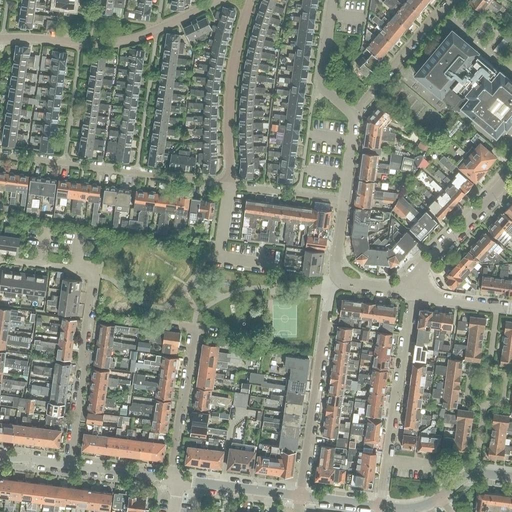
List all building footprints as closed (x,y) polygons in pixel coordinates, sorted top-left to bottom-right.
[(56,0),(55,6),(61,7),(73,9),(74,0),(56,0)] [(124,3),(101,0),(99,12),(112,14),(113,7),(123,8),(124,3)] [(190,0),(171,0),(171,7),(172,9),(179,10),(181,8),(181,7),(184,7),(185,3),(190,4),(190,0)] [(284,9),(274,6),(275,3),(276,0),(262,0),(261,5),(273,10),(273,11),(282,14),(284,9)] [(302,0),(302,5),(296,4),(295,9),(302,10),(302,9),(315,11),(317,0),(302,0)] [(392,16),(407,29),(412,24),(411,22),(412,20),(399,8),(388,0),(384,0),(383,3),(389,8),(392,9),(396,12),(392,16)] [(388,0),(399,8),(412,20),(414,18),(416,19),(421,13),(406,1),(402,5),(397,1),(396,0),(388,0)] [(420,0),(406,0),(406,1),(421,13),(426,8),(424,6),(426,4),(420,0)] [(499,10),(485,0),(470,0),(470,2),(469,3),(482,13),(487,6),(497,13),(499,10)] [(485,0),(499,10),(502,7),(492,0),(485,0)] [(45,9),(45,3),(36,2),(35,3),(23,2),(21,14),(34,16),(34,14),(35,7),(45,9)] [(149,20),(150,7),(128,4),(127,8),(136,9),(135,15),(139,16),(138,18),(149,20)] [(281,20),(271,17),(273,11),(273,10),(261,5),(257,17),(269,21),(269,23),(279,26),(281,20)] [(232,23),(235,11),(233,11),(234,9),(229,8),(229,9),(226,8),(225,9),(223,9),(221,13),(217,11),(214,19),(219,21),(219,20),(232,23)] [(302,9),(302,10),(301,17),(294,16),(294,17),(293,21),(300,22),(314,24),(315,11),(302,9)] [(44,16),(34,14),(34,16),(21,14),(19,26),(21,27),(21,28),(26,29),(26,27),(32,28),(33,20),(43,21),(44,16)] [(382,29),(379,32),(394,45),(399,39),(397,38),(399,36),(385,24),(381,20),(376,16),(375,16),(371,20),(382,29)] [(403,35),(407,29),(392,16),(392,17),(388,21),(384,17),(381,20),(385,24),(399,36),(401,34),(403,35)] [(277,31),(267,28),(269,23),(269,21),(257,17),(254,29),(266,32),(266,34),(275,37),(277,31)] [(57,19),(47,18),(46,30),(55,31),(57,19)] [(212,30),(211,30),(206,18),(197,22),(198,24),(196,25),(203,40),(208,37),(206,33),(212,30)] [(212,30),(212,31),(216,32),(228,35),(232,23),(219,20),(219,21),(217,27),(213,25),(211,30),(212,30)] [(300,22),(299,29),(293,28),(292,34),(298,35),(298,34),(312,36),(314,24),(300,22)] [(193,24),(184,28),(190,41),(196,38),(198,42),(203,40),(196,25),(193,26),(193,24)] [(274,42),(264,40),(266,34),(266,32),(254,29),(250,41),(263,44),(263,45),(279,49),(280,45),(274,44),(274,42)] [(375,37),(366,29),(365,34),(372,39),(386,51),(388,49),(389,50),(394,45),(379,32),(375,37)] [(511,81),(500,71),(499,71),(452,31),(416,75),(453,106),(452,107),(456,110),(457,108),(459,110),(462,107),(496,136),(504,126),(506,128),(511,122),(511,121),(511,81)] [(216,32),(214,40),(209,39),(208,45),(213,46),(213,45),(226,47),(228,35),(216,32)] [(185,43),(179,42),(180,36),(167,34),(165,46),(184,48),(185,43)] [(298,34),(298,35),(297,42),(291,41),(290,46),(296,47),(296,46),(310,48),(312,36),(298,34)] [(372,39),(365,34),(364,40),(369,44),(365,48),(366,49),(366,48),(379,59),(380,59),(381,60),(386,55),(384,53),(386,51),(372,39)] [(494,50),(493,51),(500,57),(501,56),(511,45),(511,43),(511,39),(506,35),(503,39),(494,50)] [(261,56),(260,57),(270,60),(270,59),(272,54),(262,51),(262,49),(263,45),(263,44),(250,41),(248,53),(261,56)] [(213,46),(211,53),(206,52),(205,58),(210,59),(211,57),(223,60),(226,47),(213,45),(213,46)] [(29,56),(30,50),(26,50),(26,48),(16,46),(15,59),(38,62),(39,55),(35,55),(35,57),(29,56)] [(177,60),(177,58),(178,53),(183,54),(184,48),(165,46),(164,58),(177,60)] [(296,46),(296,47),(295,54),(289,53),(288,59),(295,60),(295,59),(309,61),(310,48),(296,46)] [(362,57),(359,60),(356,63),(359,66),(359,67),(358,67),(357,68),(357,69),(365,76),(366,75),(370,69),(371,69),(372,70),(374,68),(378,63),(377,62),(379,59),(366,48),(366,49),(362,53),(367,57),(365,60),(362,57)] [(120,56),(120,61),(129,62),(142,64),(144,51),(134,50),(134,52),(130,51),(129,57),(120,56)] [(56,54),(52,53),(52,59),(45,58),(46,56),(42,56),(41,62),(65,66),(67,53),(57,52),(56,54)] [(269,65),(259,63),(260,57),(261,56),(248,53),(245,65),(258,67),(258,69),(268,71),(269,65)] [(114,74),(114,68),(105,67),(106,59),(106,58),(93,56),(91,69),(104,71),(104,72),(114,74)] [(210,59),(209,65),(199,64),(198,70),(208,71),(208,70),(221,72),(223,60),(211,57),(210,59)] [(186,65),(187,59),(177,58),(177,60),(164,58),(162,69),(175,71),(176,70),(177,63),(186,65)] [(13,71),(26,73),(27,66),(33,67),(33,69),(37,69),(37,68),(38,62),(15,59),(13,71)] [(295,59),(295,60),(294,66),(287,65),(286,71),(293,72),(293,71),(307,73),(309,61),(295,59)] [(65,66),(41,62),(39,70),(44,70),(44,68),(51,69),(50,76),(63,78),(65,66)] [(129,62),(128,70),(119,69),(118,74),(127,75),(127,74),(141,76),(142,64),(129,62)] [(268,77),(257,75),(257,72),(258,69),(258,67),(245,65),(244,77),(256,79),(256,81),(274,83),(275,79),(267,78),(268,77)] [(102,83),(102,85),(112,86),(113,80),(103,79),(104,72),(104,71),(91,69),(90,81),(102,83)] [(174,82),(175,75),(185,77),(186,71),(176,70),(175,71),(162,69),(160,81),(174,83),(174,82)] [(207,74),(207,78),(197,77),(196,83),(206,84),(206,82),(219,84),(221,72),(208,70),(208,71),(207,74)] [(11,83),(24,85),(25,78),(32,79),(31,81),(35,82),(36,74),(26,73),(13,71),(11,83)] [(293,72),(292,79),(285,78),(285,83),(291,84),(291,83),(305,85),(307,73),(293,71),(293,72)] [(127,74),(127,75),(126,82),(117,81),(116,87),(125,88),(126,86),(139,88),(141,76),(127,74)] [(39,75),(38,82),(42,83),(42,80),(50,81),(49,88),(49,89),(62,90),(63,78),(50,76),(39,75)] [(255,91),(255,93),(265,94),(266,88),(255,87),(256,81),(256,79),(244,77),(242,90),(255,91)] [(101,95),(100,97),(110,98),(111,93),(101,91),(102,85),(102,83),(90,81),(88,94),(101,95)] [(172,93),(173,87),(183,89),(184,83),(174,82),(174,83),(160,81),(159,93),(172,95),(172,93)] [(206,82),(206,84),(205,91),(195,90),(195,96),(205,97),(205,95),(218,96),(219,84),(206,82)] [(24,85),(11,83),(9,96),(22,97),(23,90),(30,91),(29,93),(34,94),(35,87),(24,85)] [(291,84),(290,91),(277,89),(276,94),(289,96),(303,97),(305,85),(291,83),(291,84)] [(126,86),(125,88),(125,94),(115,93),(114,99),(124,100),(124,99),(137,101),(139,88),(126,86)] [(37,87),(36,94),(40,95),(41,93),(48,94),(47,101),(60,103),(62,90),(49,89),(49,88),(37,87)] [(265,100),(254,99),(255,93),(255,91),(242,90),(241,102),(254,103),(254,104),(264,105),(265,100)] [(170,107),(171,105),(171,99),(181,100),(182,95),(172,93),(172,95),(159,93),(157,105),(170,107)] [(99,108),(99,109),(108,111),(109,105),(100,104),(100,97),(101,95),(88,94),(86,106),(99,108)] [(205,95),(205,97),(204,103),(194,103),(194,109),(204,109),(204,108),(217,109),(218,96),(205,95)] [(20,110),(21,103),(34,105),(34,99),(22,97),(9,96),(8,108),(20,110)] [(289,96),(288,103),(278,102),(277,107),(288,108),(302,110),(303,97),(289,96)] [(34,99),(34,105),(46,106),(45,113),(58,115),(60,103),(47,101),(34,99)] [(124,99),(124,100),(123,107),(113,105),(112,111),(122,113),(122,111),(135,113),(137,101),(124,99)] [(263,117),(264,111),(253,110),(254,104),(254,103),(241,102),(240,114),(253,115),(253,117),(263,117)] [(169,117),(170,111),(180,113),(181,107),(171,105),(170,107),(157,105),(155,117),(169,119),(169,117)] [(97,120),(97,121),(107,123),(107,117),(98,116),(99,109),(99,108),(86,106),(84,118),(97,120)] [(393,115),(391,116),(380,106),(379,107),(377,107),(375,110),(375,111),(372,115),(370,115),(368,118),(368,119),(367,120),(367,121),(384,124),(387,121),(397,124),(400,121),(393,115)] [(30,119),(31,111),(20,110),(8,108),(6,120),(18,122),(19,115),(26,116),(26,118),(30,119)] [(204,109),(204,116),(194,116),(193,122),(203,122),(203,121),(216,121),(217,109),(204,108),(204,109)] [(288,108),(287,115),(280,114),(280,119),(279,120),(286,121),(286,120),(300,122),(302,110),(288,108)] [(122,111),(122,113),(121,119),(111,118),(111,123),(120,125),(120,123),(134,125),(135,113),(122,111)] [(45,113),(34,112),(33,119),(37,120),(37,117),(44,118),(43,125),(56,127),(58,115),(45,113)] [(253,127),(253,129),(263,129),(263,123),(253,123),(253,118),(253,117),(253,115),(240,114),(240,127),(253,127)] [(167,130),(167,129),(168,123),(178,124),(179,118),(169,117),(169,119),(155,117),(154,129),(167,130)] [(95,134),(105,135),(106,129),(96,128),(97,121),(97,120),(84,118),(83,130),(95,132),(95,134)] [(24,130),(28,131),(29,123),(18,122),(6,120),(4,132),(17,134),(18,127),(24,128),(24,130)] [(286,120),(286,121),(285,126),(279,125),(278,127),(278,132),(284,133),(284,132),(298,134),(300,122),(286,120)] [(457,120),(454,124),(458,128),(460,129),(463,125),(457,120)] [(203,122),(203,129),(187,129),(187,135),(203,135),(203,134),(216,134),(216,121),(203,121),(203,122)] [(396,134),(390,133),(391,128),(384,124),(367,121),(367,123),(366,124),(365,127),(366,128),(365,133),(391,138),(391,137),(395,138),(395,137),(399,139),(401,137),(396,134)] [(119,131),(110,130),(109,136),(118,137),(119,136),(132,137),(134,125),(120,123),(120,125),(119,131)] [(43,125),(32,124),(31,131),(35,132),(36,130),(43,131),(42,138),(55,140),(56,127),(43,125)] [(263,135),(253,135),(253,129),(253,127),(240,127),(240,139),(253,139),(253,141),(263,140),(263,135)] [(165,142),(166,141),(166,134),(176,136),(177,130),(167,129),(167,130),(154,129),(152,140),(165,142)] [(95,132),(83,130),(81,143),(103,146),(104,141),(94,139),(95,134),(95,132)] [(2,145),(15,147),(16,140),(23,141),(22,143),(27,143),(28,136),(17,134),(4,132),(2,145)] [(284,132),(284,133),(283,140),(277,139),(276,145),(282,146),(283,145),(296,147),(298,134),(284,132)] [(364,146),(368,146),(380,148),(381,140),(394,142),(395,142),(399,142),(400,140),(399,139),(395,137),(395,138),(391,137),(391,138),(365,133),(365,139),(363,140),(363,143),(364,144),(364,146)] [(471,147),(466,153),(485,170),(485,169),(486,170),(492,164),(490,162),(495,157),(481,145),(485,140),(476,133),(470,140),(476,146),(473,149),(471,147)] [(203,134),(203,135),(203,136),(203,142),(193,142),(193,148),(203,148),(203,146),(216,146),(216,134),(203,134)] [(34,142),(41,143),(40,150),(53,152),(55,140),(42,138),(31,136),(30,144),(34,144),(34,142)] [(119,136),(118,137),(118,143),(108,141),(108,146),(130,150),(132,137),(119,136)] [(253,151),(253,153),(264,152),(264,146),(253,147),(253,143),(253,141),(253,139),(240,139),(241,152),(253,151)] [(164,153),(165,146),(170,147),(171,141),(166,141),(165,142),(152,140),(150,152),(164,154),(164,153)] [(424,140),(419,148),(428,152),(431,146),(424,140)] [(103,151),(103,146),(81,143),(79,155),(92,157),(93,150),(103,151)] [(283,145),(282,146),(281,152),(268,151),(268,156),(281,158),(281,157),(295,159),(296,147),(283,145)] [(128,162),(130,150),(108,146),(107,152),(116,153),(115,160),(116,160),(128,162)] [(203,146),(203,148),(204,153),(198,153),(199,159),(204,159),(204,158),(217,158),(216,146),(203,146)] [(380,148),(368,146),(364,146),(363,153),(367,153),(379,155),(381,156),(382,148),(380,148)] [(485,170),(466,153),(459,147),(455,152),(462,158),(457,164),(476,180),(478,181),(483,175),(481,174),(485,170)] [(179,150),(178,155),(172,154),(170,167),(182,169),(185,151),(179,150)] [(185,151),(182,169),(194,171),(196,157),(189,157),(190,151),(185,151)] [(260,165),(260,163),(260,158),(254,158),(254,156),(253,153),(253,151),(241,152),(241,164),(260,165)] [(149,164),(162,166),(163,159),(168,159),(169,153),(164,153),(164,154),(150,152),(149,164)] [(422,161),(413,159),(409,158),(403,156),(391,153),(389,165),(378,163),(379,155),(367,153),(363,153),(362,154),(361,156),(361,158),(362,160),(361,165),(377,168),(389,169),(415,172),(422,161)] [(469,180),(459,172),(460,171),(444,156),(439,161),(456,176),(451,181),(451,182),(452,182),(465,193),(466,192),(468,192),(470,190),(470,188),(471,187),(470,186),(473,184),(469,180)] [(281,157),(281,158),(280,165),(268,163),(268,168),(273,169),(273,168),(293,171),(295,159),(281,157)] [(204,159),(199,159),(198,164),(203,165),(203,167),(202,172),(215,174),(217,160),(217,158),(204,158),(204,159)] [(253,178),(253,173),(254,168),(263,170),(264,163),(260,163),(260,165),(241,164),(240,176),(253,178)] [(377,168),(361,165),(360,171),(359,172),(358,175),(359,176),(359,178),(375,180),(377,172),(388,173),(389,169),(377,168)] [(272,173),(278,174),(277,182),(291,184),(293,171),(273,168),(273,169),(272,173)] [(465,193),(452,182),(451,182),(451,181),(440,171),(437,174),(443,180),(448,185),(443,190),(456,202),(457,201),(459,201),(461,199),(461,197),(465,193)] [(8,174),(6,190),(12,191),(10,204),(14,205),(16,191),(18,175),(14,175),(12,173),(10,173),(9,174),(8,174)] [(18,175),(16,191),(22,192),(21,205),(25,206),(29,177),(24,176),(23,174),(21,174),(19,175),(18,175)] [(26,216),(30,217),(31,207),(33,194),(41,195),(44,179),(42,178),(41,177),(38,176),(37,178),(31,177),(26,216)] [(53,205),(57,180),(51,179),(49,178),(47,178),(46,179),(44,179),(41,195),(50,196),(49,204),(53,205)] [(67,198),(69,182),(68,182),(67,180),(64,180),(63,181),(58,181),(55,206),(60,206),(61,197),(67,198)] [(364,181),(359,180),(359,181),(357,183),(357,186),(358,187),(357,193),(383,196),(384,192),(374,191),(375,182),(364,181)] [(440,193),(435,198),(448,210),(448,211),(449,209),(451,210),(453,208),(453,206),(454,205),(456,202),(443,190),(433,180),(430,184),(440,193)] [(73,199),(72,208),(76,208),(80,183),(75,183),(76,181),(71,181),(71,182),(69,182),(67,198),(73,199)] [(80,209),(82,200),(88,201),(90,185),(88,185),(89,183),(84,183),(84,184),(80,183),(76,208),(80,209)] [(90,185),(88,201),(94,202),(91,224),(96,225),(97,225),(99,217),(99,213),(97,213),(100,191),(101,186),(97,186),(96,184),(93,184),(92,185),(90,185)] [(107,203),(115,204),(116,204),(118,188),(116,188),(115,187),(112,186),(111,188),(105,187),(102,210),(106,211),(107,203)] [(427,207),(436,216),(440,219),(441,218),(443,218),(445,216),(445,214),(448,210),(435,198),(427,191),(422,186),(419,189),(432,202),(427,207)] [(116,204),(115,204),(112,227),(117,228),(120,209),(118,207),(118,205),(129,206),(131,190),(118,188),(116,204)] [(138,191),(136,191),(135,196),(134,209),(141,210),(141,212),(139,213),(138,221),(129,220),(128,227),(142,229),(147,192),(143,192),(142,190),(139,190),(138,191)] [(147,230),(149,214),(147,212),(148,210),(155,211),(157,194),(155,193),(156,192),(151,191),(151,193),(147,192),(142,229),(147,230)] [(157,194),(155,211),(162,212),(161,214),(160,215),(157,231),(163,232),(167,195),(163,194),(163,193),(159,192),(159,194),(157,194)] [(383,196),(357,193),(356,198),(355,199),(355,202),(355,204),(355,205),(360,206),(372,208),(373,199),(382,201),(383,196)] [(168,213),(175,214),(178,196),(176,196),(175,195),(173,194),(171,196),(167,195),(163,232),(167,232),(169,217),(168,215),(168,213)] [(179,231),(181,215),(188,216),(189,202),(190,198),(188,197),(187,196),(184,195),(183,197),(181,196),(181,197),(178,196),(175,214),(173,230),(179,231)] [(401,195),(397,201),(409,212),(428,231),(431,227),(433,229),(432,229),(433,230),(434,229),(433,229),(438,224),(438,225),(439,224),(438,223),(438,224),(437,222),(433,218),(426,211),(422,215),(401,195)] [(198,216),(200,199),(191,198),(188,225),(197,226),(197,220),(198,220),(198,216)] [(202,217),(213,218),(215,201),(213,201),(212,200),(210,200),(208,200),(207,200),(206,202),(202,201),(200,216),(198,216),(198,220),(197,220),(197,226),(201,227),(202,217)] [(246,200),(246,205),(243,227),(247,228),(248,228),(252,228),(256,202),(251,201),(250,200),(248,200),(247,201),(246,200)] [(252,228),(255,229),(257,217),(263,218),(265,202),(261,201),(260,202),(256,202),(252,228)] [(397,201),(392,209),(401,218),(405,216),(409,212),(397,201)] [(265,202),(263,218),(268,219),(266,230),(271,230),(274,204),(270,204),(269,203),(265,202)] [(329,229),(330,222),(331,222),(331,218),(332,212),(330,212),(330,211),(329,211),(330,204),(317,202),(316,202),(315,203),(314,209),(313,209),(313,210),(311,209),(307,235),(307,236),(326,239),(329,239),(330,229),(329,229)] [(274,204),(271,230),(274,231),(275,220),(281,221),(283,204),(279,204),(278,205),(274,204)] [(283,204),(281,221),(286,221),(284,241),(288,242),(293,207),(288,206),(287,205),(283,204)] [(288,242),(287,245),(293,245),(294,233),(293,233),(294,223),(300,223),(302,207),(298,206),(297,207),(293,207),(288,242)] [(31,207),(30,217),(37,218),(38,208),(31,207)] [(302,207),(300,223),(305,224),(303,235),(307,235),(311,209),(307,209),(306,208),(302,207)] [(350,221),(376,225),(382,222),(383,219),(370,218),(371,210),(360,208),(355,207),(353,218),(351,217),(351,218),(353,218),(353,221),(350,221)] [(409,212),(405,216),(410,221),(413,221),(415,223),(409,228),(417,236),(420,239),(421,239),(422,240),(422,241),(423,241),(423,240),(427,236),(428,236),(428,235),(428,234),(427,235),(426,233),(428,231),(409,212)] [(511,236),(511,220),(504,213),(502,215),(501,213),(498,217),(499,218),(496,221),(511,236)] [(99,217),(97,225),(105,226),(106,218),(99,217)] [(350,224),(350,225),(352,225),(351,235),(367,236),(368,230),(375,230),(383,227),(383,222),(382,222),(376,225),(350,221),(350,222),(353,222),(353,224),(350,224)] [(488,230),(504,244),(509,239),(511,242),(511,236),(496,221),(493,225),(492,224),(488,227),(490,228),(488,230)] [(408,252),(418,242),(414,239),(406,231),(402,235),(397,230),(398,229),(394,225),(393,227),(392,238),(396,242),(397,242),(408,252)] [(0,235),(0,254),(7,255),(11,227),(6,227),(5,236),(0,235)] [(11,227),(7,255),(18,256),(20,238),(15,237),(16,228),(11,227)] [(251,234),(251,240),(260,241),(261,234),(255,233),(255,229),(252,228),(252,231),(251,234)] [(261,234),(260,241),(269,242),(270,232),(271,230),(266,230),(266,233),(261,232),(261,234)] [(270,232),(269,242),(278,244),(279,237),(275,236),(275,235),(273,233),(274,231),(271,230),(270,232)] [(506,261),(497,254),(497,253),(501,247),(485,233),(484,234),(483,233),(480,237),(481,238),(478,241),(500,262),(506,261)] [(369,242),(367,236),(351,235),(349,235),(349,236),(351,236),(355,252),(352,253),(352,254),(355,253),(355,256),(353,256),(353,257),(355,256),(356,258),(370,246),(375,242),(375,241),(377,240),(369,242)] [(307,237),(306,247),(325,250),(326,239),(307,236),(307,237)] [(375,242),(370,246),(356,258),(354,260),(355,260),(356,258),(362,263),(361,265),(363,264),(365,264),(364,266),(365,266),(365,264),(368,264),(368,266),(369,267),(369,264),(377,265),(378,256),(374,256),(374,248),(376,249),(376,247),(381,243),(381,242),(378,238),(377,240),(375,241),(375,242)] [(378,256),(377,265),(386,266),(385,268),(386,268),(386,266),(389,266),(389,268),(390,268),(390,266),(391,266),(388,258),(385,245),(388,240),(385,239),(381,242),(381,243),(376,247),(376,249),(374,248),(374,256),(378,256)] [(470,250),(474,253),(481,260),(487,254),(491,257),(489,259),(493,263),(500,262),(478,241),(475,245),(473,244),(470,247),(471,248),(470,250)] [(397,242),(396,242),(392,247),(389,243),(385,245),(388,258),(391,266),(392,268),(391,266),(398,262),(399,265),(400,264),(399,262),(408,252),(397,242)] [(305,256),(298,255),(297,260),(297,261),(323,264),(324,252),(306,250),(305,256)] [(470,250),(468,252),(472,255),(479,261),(480,262),(481,260),(474,253),(470,250)] [(479,261),(472,255),(468,252),(467,253),(465,253),(463,255),(464,257),(460,260),(471,270),(470,270),(477,276),(478,272),(474,269),(474,270),(472,268),(479,261)] [(466,282),(469,285),(472,283),(467,278),(468,277),(466,275),(470,270),(471,270),(460,260),(459,262),(457,261),(455,264),(456,266),(452,269),(466,282)] [(323,264),(297,261),(296,266),(303,267),(302,273),(321,276),(323,264)] [(482,276),(481,286),(480,290),(491,292),(493,278),(486,277),(487,268),(483,267),(482,276)] [(462,287),(466,282),(452,269),(451,271),(449,270),(447,272),(448,274),(446,276),(449,278),(446,282),(453,289),(455,287),(462,288),(462,287)] [(10,298),(14,272),(2,270),(0,285),(0,289),(6,290),(5,297),(10,298)] [(493,278),(491,292),(501,293),(504,270),(501,270),(499,278),(493,278)] [(504,270),(501,293),(501,294),(511,295),(511,293),(511,280),(507,279),(508,271),(504,270)] [(14,272),(10,298),(15,298),(16,291),(22,292),(25,274),(14,272)] [(25,274),(22,292),(29,293),(28,300),(33,301),(36,275),(25,274)] [(36,275),(33,301),(38,301),(39,294),(45,295),(48,277),(36,275)] [(62,290),(80,293),(82,281),(56,278),(55,283),(62,284),(62,290)] [(80,293),(62,290),(61,296),(54,295),(53,301),(79,304),(80,293)] [(79,304),(53,301),(47,300),(47,305),(52,306),(59,306),(58,313),(77,316),(79,304)] [(339,318),(338,324),(349,326),(353,301),(342,300),(339,316),(345,317),(345,319),(339,318)] [(349,326),(353,326),(354,318),(362,319),(361,319),(364,303),(353,301),(349,326)] [(366,325),(366,328),(370,329),(371,329),(372,326),(372,320),(374,304),(364,303),(361,319),(362,319),(368,320),(368,325),(366,325)] [(379,321),(378,326),(378,330),(382,330),(385,306),(374,304),(372,320),(379,321)] [(396,307),(385,306),(382,330),(393,332),(394,325),(387,324),(387,322),(394,323),(396,307)] [(18,310),(2,308),(0,307),(0,318),(20,321),(21,317),(17,316),(18,310)] [(432,312),(420,310),(418,327),(425,328),(425,330),(429,330),(430,327),(430,328),(432,312)] [(436,334),(435,339),(440,340),(443,313),(438,312),(437,311),(435,310),(434,312),(432,312),(430,328),(436,328),(435,334),(436,334)] [(452,330),(453,319),(454,315),(452,314),(452,313),(449,312),(448,314),(443,313),(440,340),(443,340),(444,336),(445,329),(452,330)] [(458,325),(484,329),(486,319),(470,317),(469,322),(458,321),(458,325)] [(0,328),(8,329),(8,330),(15,331),(15,325),(23,326),(24,322),(20,321),(0,318),(0,328)] [(76,320),(62,318),(61,324),(52,323),(51,327),(75,330),(76,320)] [(114,331),(129,332),(129,327),(100,323),(100,325),(99,326),(99,329),(99,330),(99,334),(113,336),(114,331)] [(469,331),(468,338),(482,340),(484,329),(458,325),(457,329),(469,331)] [(361,330),(338,326),(336,337),(351,340),(352,332),(361,334),(361,330)] [(75,330),(51,327),(50,331),(60,332),(59,338),(74,340),(75,330)] [(370,329),(366,328),(362,327),(361,330),(361,334),(360,341),(368,342),(369,336),(370,331),(370,329)] [(418,327),(418,328),(416,328),(416,333),(417,333),(416,339),(415,339),(415,342),(416,343),(416,344),(423,345),(422,349),(427,349),(429,330),(425,330),(425,328),(418,327)] [(29,338),(23,337),(7,335),(8,330),(8,329),(0,328),(0,338),(29,342),(29,338)] [(176,353),(177,351),(178,346),(179,346),(180,340),(181,339),(181,336),(180,334),(181,333),(165,331),(156,329),(154,340),(157,343),(164,344),(163,351),(176,353)] [(370,331),(369,336),(377,337),(376,343),(391,345),(393,334),(388,333),(370,331)] [(511,332),(505,331),(503,343),(511,344),(511,332)] [(135,349),(135,345),(122,343),(113,341),(113,336),(99,334),(98,338),(97,339),(97,341),(98,343),(97,344),(118,347),(127,348),(135,349)] [(0,348),(5,350),(6,344),(28,347),(29,342),(0,338),(0,348)] [(74,340),(59,338),(58,344),(41,341),(41,345),(42,346),(72,350),(74,340)] [(454,348),(458,349),(481,352),(482,340),(468,338),(467,346),(454,344),(454,348)] [(356,347),(360,347),(361,343),(336,339),(334,350),(350,352),(351,345),(356,346),(356,347)] [(438,349),(438,350),(442,350),(449,351),(450,345),(443,344),(443,343),(443,340),(440,340),(438,349)] [(150,352),(151,343),(138,342),(137,351),(150,352)] [(218,352),(219,345),(203,343),(203,345),(202,346),(202,349),(202,350),(202,354),(240,360),(242,349),(232,347),(231,354),(218,352)] [(368,354),(389,357),(390,352),(392,352),(392,347),(391,347),(391,345),(376,343),(375,343),(374,352),(368,351),(368,354)] [(511,344),(503,343),(502,354),(511,356),(511,344)] [(111,351),(118,352),(126,353),(127,348),(118,347),(97,344),(97,346),(96,347),(96,349),(97,351),(96,354),(111,356),(111,351)] [(414,360),(419,361),(425,362),(426,353),(432,354),(432,355),(441,356),(441,352),(438,352),(437,352),(434,351),(433,351),(427,350),(427,349),(422,349),(423,345),(416,344),(414,360)] [(42,346),(42,350),(51,351),(51,352),(57,353),(56,358),(71,360),(72,350),(42,346)] [(250,350),(249,355),(261,357),(262,350),(250,349),(250,350)] [(465,355),(464,360),(480,362),(481,352),(458,349),(457,354),(465,355)] [(5,358),(6,352),(0,350),(0,361),(15,364),(15,360),(5,358)] [(350,352),(334,350),(333,361),(358,364),(358,360),(349,359),(350,352)] [(383,368),(388,369),(388,367),(390,367),(390,362),(389,362),(389,357),(368,354),(366,354),(361,353),(360,359),(373,361),(372,367),(383,368)] [(111,356),(96,354),(95,358),(94,359),(94,362),(95,363),(94,365),(114,368),(115,361),(112,361),(112,358),(111,356)] [(227,368),(228,362),(240,364),(240,360),(202,354),(201,358),(200,359),(200,362),(201,363),(200,364),(216,367),(216,366),(227,368)] [(511,366),(511,356),(502,354),(501,354),(500,365),(511,366)] [(307,374),(309,359),(286,355),(284,368),(279,367),(278,373),(286,374),(286,372),(290,372),(289,378),(290,378),(306,381),(306,379),(307,378),(308,375),(307,374)] [(177,358),(161,356),(160,362),(150,361),(150,364),(150,365),(176,368),(176,366),(177,366),(177,365),(176,365),(176,364),(177,363),(178,360),(177,359),(177,358)] [(462,361),(448,359),(447,367),(436,365),(436,369),(461,373),(462,361)] [(15,364),(0,361),(0,371),(3,372),(4,366),(24,369),(23,375),(28,376),(30,366),(20,364),(15,364)] [(358,364),(333,361),(331,372),(347,374),(347,369),(353,369),(357,370),(358,364)] [(71,365),(66,364),(55,362),(54,368),(45,367),(45,366),(34,365),(33,369),(69,374),(69,371),(70,371),(71,365)] [(426,370),(427,363),(413,362),(413,364),(411,365),(411,367),(412,369),(412,373),(432,376),(432,371),(426,370)] [(215,373),(216,367),(200,364),(200,366),(199,367),(199,370),(199,371),(199,375),(223,379),(224,374),(215,373)] [(150,365),(149,369),(159,370),(158,376),(174,379),(174,377),(175,377),(176,374),(175,373),(175,372),(176,372),(176,371),(175,371),(175,369),(176,369),(176,368),(150,365)] [(43,375),(53,376),(52,382),(68,384),(69,378),(68,378),(69,374),(33,369),(33,374),(43,375)] [(109,371),(99,370),(94,369),(94,370),(93,371),(92,374),(93,375),(93,376),(92,376),(92,377),(93,377),(92,379),(92,378),(92,379),(118,383),(118,379),(108,378),(109,371)] [(371,375),(359,373),(358,379),(386,383),(387,378),(388,378),(389,373),(387,373),(387,371),(372,369),(371,375)] [(446,375),(445,382),(459,384),(461,373),(436,369),(435,374),(446,375)] [(3,372),(0,371),(0,382),(12,384),(24,386),(25,382),(3,379),(3,372)] [(330,382),(351,385),(352,379),(346,379),(347,374),(331,372),(330,382)] [(174,380),(174,379),(158,376),(157,382),(145,381),(145,375),(134,373),(133,383),(135,384),(135,383),(147,385),(173,389),(173,388),(173,386),(174,386),(173,384),(174,384),(175,381),(174,380)] [(430,387),(432,376),(412,373),(411,377),(409,378),(409,381),(410,382),(410,384),(424,386),(430,387)] [(198,384),(197,386),(213,388),(214,381),(234,384),(235,380),(223,379),(199,375),(198,379),(197,380),(197,383),(198,384)] [(286,385),(273,383),(273,388),(287,390),(304,392),(305,392),(305,391),(304,391),(304,388),(305,388),(305,387),(306,387),(307,382),(306,382),(306,381),(290,378),(289,378),(287,378),(286,385)] [(118,383),(92,379),(92,380),(92,382),(91,382),(91,383),(92,383),(92,384),(91,385),(90,388),(91,389),(91,390),(106,392),(107,386),(117,387),(118,383)] [(361,382),(370,383),(369,392),(384,394),(385,392),(386,392),(387,388),(385,387),(386,383),(358,379),(357,382),(361,382)] [(2,387),(11,388),(12,384),(0,382),(0,392),(1,393),(2,387)] [(67,390),(68,384),(52,382),(51,388),(32,385),(31,389),(66,394),(66,390),(67,390)] [(343,395),(344,388),(350,389),(356,390),(357,386),(351,385),(330,382),(328,393),(343,395)] [(433,388),(432,393),(458,396),(459,384),(445,382),(444,390),(433,388)] [(242,383),(240,392),(249,393),(250,384),(242,383)] [(408,389),(409,391),(409,395),(429,398),(430,393),(423,392),(424,386),(410,384),(410,385),(408,386),(408,389)] [(155,397),(166,399),(171,399),(171,398),(172,397),(173,394),(172,393),(172,392),(173,392),(172,392),(172,390),(173,390),(173,389),(147,385),(146,389),(156,391),(155,397)] [(211,395),(212,390),(197,388),(197,389),(196,390),(196,392),(196,393),(196,398),(231,403),(232,398),(227,398),(211,395)] [(31,393),(50,396),(49,402),(65,404),(66,404),(66,398),(65,398),(66,394),(31,389),(31,393)] [(106,392),(91,390),(91,391),(90,391),(89,394),(90,395),(90,396),(89,396),(89,397),(90,397),(90,399),(89,399),(89,400),(115,403),(115,399),(105,398),(106,392)] [(287,390),(286,396),(280,395),(279,396),(279,400),(302,403),(302,400),(303,401),(303,400),(303,399),(304,399),(305,394),(304,394),(304,392),(287,390)] [(233,406),(240,407),(242,393),(235,392),(233,406)] [(384,394),(369,392),(368,400),(362,399),(361,402),(383,405),(383,400),(385,401),(386,396),(384,396),(384,394)] [(242,393),(240,407),(246,408),(248,394),(242,393)] [(328,393),(327,404),(352,407),(353,401),(348,400),(348,402),(343,402),(343,395),(328,393)] [(443,398),(442,406),(456,408),(458,396),(432,393),(432,397),(443,398)] [(429,398),(409,395),(408,399),(406,400),(406,403),(407,404),(407,406),(421,408),(422,402),(428,403),(429,398)] [(19,398),(18,405),(26,406),(27,399),(19,398)] [(194,406),(194,408),(209,410),(210,404),(231,407),(231,403),(196,398),(195,402),(194,403),(194,405),(194,406)] [(46,413),(63,415),(63,413),(64,412),(65,410),(64,408),(65,404),(49,402),(27,399),(26,406),(25,412),(28,412),(33,413),(34,405),(47,407),(46,413)] [(171,401),(166,401),(155,399),(154,405),(144,404),(132,403),(131,406),(170,412),(170,411),(169,411),(170,409),(170,408),(170,407),(171,406),(171,404),(171,403),(171,401)] [(88,410),(93,411),(103,412),(104,406),(114,408),(115,403),(89,400),(89,401),(89,403),(88,402),(88,403),(89,403),(89,404),(88,405),(87,408),(88,409),(88,410)] [(302,403),(279,400),(278,403),(285,405),(284,412),(301,415),(301,413),(302,413),(303,408),(302,408),(302,407),(302,406),(301,406),(302,404),(302,403)] [(366,408),(366,415),(368,415),(381,417),(381,415),(383,415),(384,410),(382,410),(383,405),(361,402),(355,401),(354,407),(366,408)] [(340,417),(341,410),(347,410),(347,412),(351,413),(352,407),(327,404),(325,414),(340,417)] [(153,414),(152,420),(168,422),(168,421),(169,420),(169,417),(169,416),(169,415),(170,415),(169,415),(169,413),(170,413),(170,412),(131,406),(129,406),(129,410),(153,414)] [(406,417),(430,420),(431,416),(420,414),(421,408),(407,406),(407,408),(405,408),(405,411),(406,413),(406,417)] [(13,441),(15,424),(8,424),(10,408),(6,408),(5,415),(1,439),(7,440),(7,441),(10,441),(11,440),(13,441)] [(444,418),(472,422),(474,412),(458,409),(457,415),(444,413),(444,418)] [(27,418),(23,417),(22,425),(15,424),(13,441),(14,441),(15,442),(18,442),(19,441),(24,442),(27,424),(27,419),(27,420),(28,412),(25,412),(28,413),(27,418)] [(33,413),(28,412),(27,420),(27,419),(27,424),(24,442),(29,443),(30,444),(33,444),(34,443),(35,444),(38,427),(31,426),(31,420),(30,420),(31,413),(33,414),(33,413)] [(118,422),(118,416),(88,412),(87,416),(86,416),(86,419),(87,420),(86,422),(102,424),(103,420),(118,422)] [(209,414),(198,413),(194,412),(192,425),(207,427),(209,414)] [(301,415),(284,412),(283,419),(273,418),(273,422),(299,426),(298,425),(299,423),(300,423),(300,422),(299,422),(300,421),(301,422),(301,416),(300,416),(301,415)] [(325,414),(324,425),(349,429),(350,422),(345,422),(345,424),(339,423),(340,417),(325,414)] [(439,415),(432,414),(431,425),(419,433),(417,448),(419,449),(420,450),(423,451),(424,449),(428,450),(430,436),(431,428),(432,427),(433,427),(437,420),(438,417),(439,415)] [(492,424),(493,424),(511,426),(511,422),(508,422),(509,416),(493,414),(492,424)] [(45,428),(38,427),(35,444),(37,444),(38,445),(41,445),(42,444),(47,445),(51,416),(47,415),(45,428)] [(54,423),(62,424),(63,417),(51,416),(47,445),(51,446),(52,447),(55,447),(56,446),(58,447),(60,436),(61,435),(61,433),(61,432),(61,430),(53,429),(54,423)] [(409,429),(417,430),(418,430),(419,423),(426,424),(427,426),(429,424),(430,423),(430,420),(406,417),(405,421),(403,422),(403,425),(404,426),(404,427),(404,428),(409,429)] [(151,430),(162,431),(167,432),(167,431),(168,430),(168,427),(167,426),(167,425),(168,426),(168,425),(167,425),(168,423),(168,422),(152,420),(142,418),(141,423),(151,424),(151,430)] [(367,418),(366,424),(352,422),(351,428),(379,431),(380,426),(382,426),(382,423),(381,421),(381,419),(367,418)] [(472,422),(444,418),(443,422),(457,424),(456,431),(470,433),(472,422)] [(281,435),(297,437),(298,436),(299,436),(299,431),(298,430),(298,429),(299,429),(298,429),(298,426),(299,426),(273,422),(263,421),(262,424),(281,427),(280,434),(281,435)] [(511,430),(511,426),(493,424),(491,436),(505,438),(506,430),(511,430)] [(98,426),(93,425),(92,435),(85,434),(84,436),(83,437),(83,440),(84,441),(82,450),(84,450),(85,451),(88,451),(89,450),(94,451),(94,452),(98,426)] [(226,435),(227,430),(192,425),(191,429),(190,430),(190,433),(190,434),(190,436),(206,438),(207,432),(213,433),(213,434),(220,435),(221,434),(226,435)] [(339,438),(338,446),(346,447),(349,429),(324,425),(322,436),(337,438),(338,433),(344,434),(344,438),(339,438)] [(102,426),(98,426),(94,452),(95,452),(95,451),(100,452),(101,453),(103,453),(104,452),(106,453),(108,437),(109,430),(107,430),(106,436),(101,436),(102,426)] [(430,436),(428,450),(432,450),(433,452),(436,452),(437,451),(439,451),(441,435),(435,434),(436,428),(433,427),(432,427),(431,428),(430,436)] [(120,438),(121,429),(117,428),(115,438),(110,437),(108,437),(106,453),(108,453),(109,454),(112,454),(113,453),(118,454),(120,438)] [(351,428),(350,433),(365,435),(364,441),(373,443),(374,443),(378,443),(378,441),(380,441),(380,438),(379,436),(379,431),(351,428)] [(402,447),(415,448),(417,430),(409,429),(404,428),(403,440),(401,441),(400,443),(402,445),(402,447)] [(132,430),(127,429),(126,439),(120,438),(118,454),(120,454),(120,455),(123,456),(124,455),(128,455),(128,456),(132,430)] [(139,457),(141,441),(135,440),(136,431),(132,430),(128,456),(129,456),(133,456),(134,457),(136,457),(137,457),(139,457)] [(470,433),(456,431),(455,438),(443,437),(443,441),(448,442),(468,445),(470,433)] [(141,441),(139,457),(141,457),(142,458),(145,458),(146,458),(151,458),(150,459),(151,459),(154,433),(149,432),(148,442),(144,441),(141,441)] [(164,446),(165,444),(158,443),(158,438),(159,433),(154,433),(151,459),(151,458),(156,459),(157,460),(160,460),(161,460),(163,460),(164,451),(165,450),(165,447),(164,446)] [(297,437),(281,435),(280,434),(274,433),(274,438),(280,439),(279,446),(296,449),(296,448),(297,448),(298,443),(297,442),(297,441),(297,439),(298,439),(298,438),(298,437),(297,437)] [(505,438),(491,436),(489,448),(510,450),(510,451),(511,450),(511,445),(504,445),(505,438)] [(198,465),(201,449),(200,449),(202,442),(202,439),(190,437),(189,440),(196,441),(196,448),(188,447),(186,463),(187,463),(187,464),(195,465),(196,464),(198,464),(198,465)] [(373,443),(364,441),(363,451),(371,453),(373,453),(374,443),(373,443)] [(453,447),(452,453),(468,455),(469,445),(468,445),(448,442),(443,441),(442,446),(453,447)] [(201,449),(198,465),(207,467),(207,466),(209,466),(209,467),(210,467),(213,443),(208,443),(207,449),(201,449)] [(213,443),(210,467),(211,466),(213,466),(213,467),(220,468),(221,467),(222,467),(224,451),(217,450),(218,444),(213,443)] [(243,444),(232,443),(231,449),(228,468),(240,470),(243,444)] [(240,470),(251,472),(254,452),(255,446),(243,444),(240,470)] [(265,456),(258,455),(256,466),(256,471),(257,471),(257,472),(264,473),(264,472),(267,472),(269,457),(270,457),(271,445),(263,444),(262,449),(266,450),(265,456)] [(278,474),(279,469),(280,469),(281,468),(279,467),(280,459),(280,458),(281,450),(295,452),(296,449),(279,446),(271,445),(270,457),(269,457),(267,472),(268,473),(275,474),(275,473),(278,474)] [(334,454),(335,448),(321,446),(321,447),(320,447),(319,454),(320,454),(319,456),(345,460),(346,455),(343,455),(334,454)] [(510,450),(489,448),(489,447),(488,457),(503,459),(504,454),(509,455),(510,451),(510,450)] [(355,448),(353,448),(352,455),(358,456),(357,463),(375,465),(375,463),(376,458),(375,457),(375,454),(376,454),(376,453),(373,453),(371,453),(363,451),(360,451),(360,449),(355,448)] [(278,475),(284,475),(290,476),(290,477),(290,476),(292,475),(293,475),(293,474),(292,474),(293,469),(294,468),(293,468),(295,452),(281,450),(280,458),(280,459),(279,467),(281,468),(280,469),(279,469),(278,474),(278,475)] [(318,459),(317,466),(318,466),(318,467),(332,469),(333,464),(340,465),(345,465),(345,460),(319,456),(319,459),(318,459)] [(357,463),(356,469),(349,468),(348,473),(350,473),(373,476),(372,476),(372,473),(374,472),(374,467),(375,467),(375,465),(357,463)] [(346,473),(346,470),(339,470),(332,469),(318,467),(317,471),(316,471),(315,478),(316,478),(316,480),(325,481),(324,482),(330,482),(330,481),(332,482),(332,481),(345,483),(346,473)] [(348,473),(347,484),(372,487),(372,481),(372,480),(372,476),(373,476),(350,473),(348,473)] [(5,504),(10,505),(13,480),(12,480),(12,481),(10,481),(10,480),(2,479),(0,491),(0,495),(6,496),(5,504)] [(15,497),(22,498),(24,481),(15,480),(15,481),(13,481),(14,480),(13,480),(10,505),(14,506),(15,497)] [(27,507),(32,508),(35,483),(34,483),(34,484),(32,484),(32,483),(24,481),(22,498),(28,499),(27,507)] [(38,500),(44,501),(46,484),(38,483),(37,484),(35,484),(36,483),(35,483),(32,508),(37,508),(38,500)] [(49,510),(54,510),(57,486),(56,487),(54,486),(55,485),(46,484),(44,501),(50,502),(49,510)] [(60,503),(66,503),(68,487),(60,486),(60,487),(58,487),(58,486),(57,486),(54,510),(59,511),(60,503)] [(77,488),(68,487),(66,503),(73,504),(71,511),(76,511),(79,489),(79,488),(78,489),(76,489),(77,488)] [(81,511),(82,506),(88,506),(90,490),(82,489),(82,490),(80,490),(80,489),(79,489),(76,511),(81,511)] [(98,511),(100,508),(99,508),(101,491),(101,492),(99,492),(99,491),(90,490),(88,506),(95,507),(94,511),(98,511)] [(105,511),(110,511),(113,493),(112,493),(112,494),(110,493),(110,492),(101,491),(99,508),(100,508),(106,508),(105,511)] [(475,511),(486,511),(487,509),(490,510),(492,494),(486,493),(481,493),(478,492),(478,495),(477,501),(476,501),(474,509),(476,509),(475,511)] [(115,493),(114,498),(112,508),(127,510),(144,511),(145,511),(145,510),(144,510),(145,508),(146,508),(147,497),(115,493)] [(500,511),(503,495),(502,495),(502,496),(500,495),(500,494),(492,493),(492,494),(490,510),(495,510),(494,511),(500,511)] [(503,511),(507,511),(510,511),(511,504),(511,495),(505,495),(505,496),(503,496),(503,495),(500,511),(503,511)]
